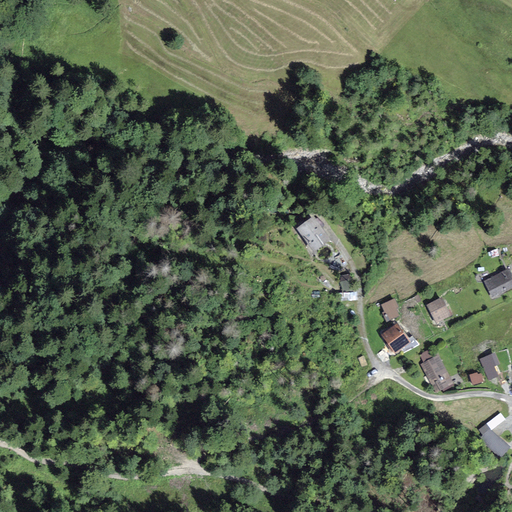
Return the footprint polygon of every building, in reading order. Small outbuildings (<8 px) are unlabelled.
[(314,215),(296,228),(313,251),(331,239),(314,215)] [(511,274),(509,268),(483,281),(492,298),(511,287),(511,274)] [(442,297),(427,305),(436,324),(451,316),(442,297)] [(395,299),(381,305),(384,312),(382,313),(386,322),(399,316),(396,309),(399,307),(395,299)] [(397,323),(381,334),(395,354),(411,342),(397,323)] [(492,354),(480,359),(490,382),(496,379),(493,373),(494,372),(492,368),(497,366),(492,354)] [(438,355),(421,364),(436,394),(454,384),(438,355)] [(477,372),(469,375),(472,386),(484,383),(481,373),(478,374),(477,372)] [(490,429),(486,424),(479,429),(483,435),(480,439),(485,444),(501,458),(511,447),(490,429)]
